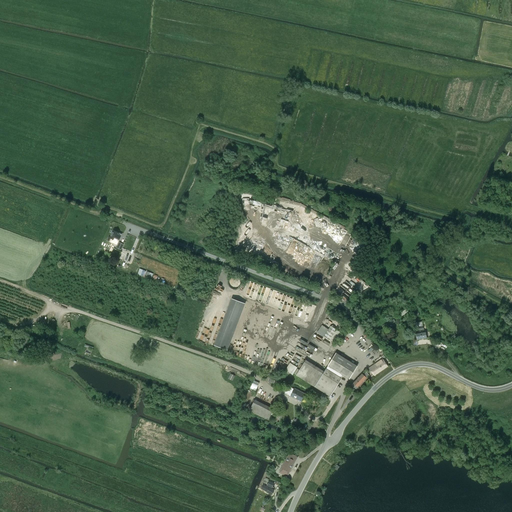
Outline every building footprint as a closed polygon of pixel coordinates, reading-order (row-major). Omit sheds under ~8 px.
[(283,208),(282,211),(301,216),(302,212),(283,208)] [(109,237),(107,240),(117,245),(122,234),(113,230),(110,238),(109,237)] [(256,291),(265,295),(267,290),(259,286),(256,291)] [(346,295),(350,297),(355,290),(351,288),(346,295)] [(270,292),(268,298),(279,301),(281,295),(270,292)] [(231,298),(214,344),(228,349),(245,303),(231,298)] [(275,319),(264,352),(274,355),(285,322),(275,319)] [(394,319),(382,326),(384,329),(386,328),(387,328),(390,326),(390,325),(392,324),(395,322),(394,319)] [(322,325),(317,333),(334,344),(341,333),(331,326),(328,329),(322,325)] [(425,332),(416,333),(417,341),(427,339),(425,332)] [(86,348),(85,352),(92,354),(94,347),(85,344),(84,348),(86,348)] [(358,366),(338,354),(336,352),(328,365),(349,379),(358,366)] [(374,376),(388,366),(383,359),(369,368),(374,376)] [(315,387),(324,372),(306,360),(296,375),(315,387)] [(223,374),(227,366),(221,363),(217,371),(223,374)] [(297,368),(290,363),(283,373),(291,378),(297,368)] [(330,395),(341,378),(327,369),(316,386),(330,395)] [(362,374),(353,383),(358,388),(366,378),(369,375),(366,372),(363,375),(362,374)] [(301,401),(305,394),(295,389),(294,390),(293,389),(291,391),(293,392),(291,396),(301,401)] [(273,409),(255,400),(249,411),(268,420),(273,409)] [(290,453),(288,457),(279,472),(287,477),(298,457),(290,453)] [(272,495),(275,491),(265,485),(263,489),(272,495)]
